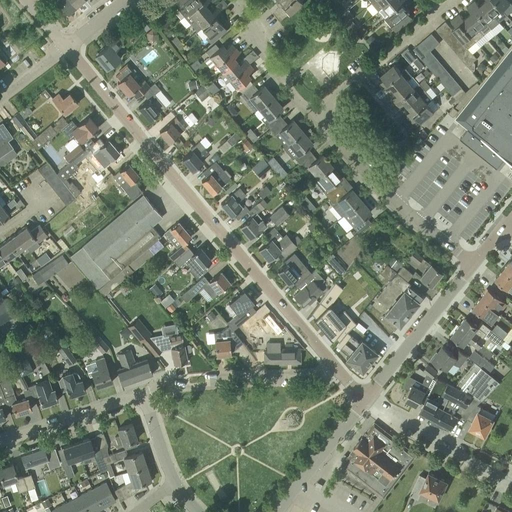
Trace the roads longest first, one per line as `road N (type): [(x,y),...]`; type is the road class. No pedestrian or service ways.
road 1 (tertiary): [(338,371),(65,47)]
road 2 (residential): [(470,268),(393,201),(312,110)]
road 3 (residential): [(142,393),(166,380),(204,386),(227,376),(338,371)]
road 4 (residential): [(312,110),(442,0)]
road 5 (tertiary): [(364,399),(470,268)]
road 6 (residential): [(511,480),(364,399)]
road 7 (residential): [(0,441),(142,393)]
road 8 (residential): [(275,511),(364,399)]
road 9 (residential): [(312,110),(260,48),(246,0)]
